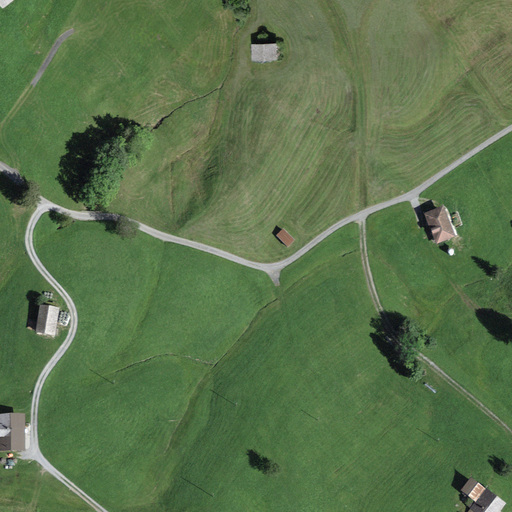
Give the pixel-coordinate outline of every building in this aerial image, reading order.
[(273,58),(273,59),(280,59),(280,45),(253,45),(253,58),(273,58)] [(427,216),(437,241),(451,236),(441,210),(427,216)] [(276,236),(287,247),(293,241),(282,230),(276,236)] [(41,303),(37,331),(52,334),(56,306),(41,303)] [(0,418),(0,449),(22,449),(22,418),(0,418)] [(463,491),(474,500),(481,491),(470,483),(463,491)] [(498,511),(502,507),(484,493),(473,507),(471,505),(468,507),(471,509),(469,511),(498,511)]
